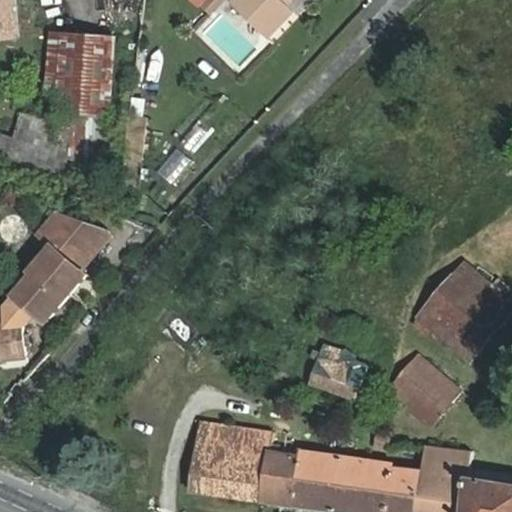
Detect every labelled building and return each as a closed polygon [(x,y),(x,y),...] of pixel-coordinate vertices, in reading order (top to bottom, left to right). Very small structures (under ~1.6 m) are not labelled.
[(0,0),(0,43),(20,41),(16,0),(0,0)] [(238,0),(234,5),(268,39),(294,12),(282,0),(238,0)] [(118,38),(66,34),(58,140),(78,142),(76,159),(109,162),(118,38)] [(21,116),(15,139),(0,136),(0,137),(0,156),(41,167),(53,124),(21,116)] [(150,121),(132,119),(126,164),(144,167),(150,121)] [(140,204),(136,216),(154,223),(159,211),(140,204)] [(55,248),(77,222),(59,215),(41,236),(55,248)] [(0,307),(0,361),(28,358),(24,323),(34,312),(48,323),(88,276),(83,271),(112,237),(107,232),(77,222),(55,248),(33,273),(36,275),(9,307),(0,307)] [(457,277),(507,320),(511,314),(511,305),(466,266),(457,277)] [(457,277),(421,319),(470,362),(507,320),(457,277)] [(325,346),(313,383),(358,399),(369,366),(356,362),(358,357),(325,346)] [(420,356),(391,391),(435,428),(465,392),(420,356)] [(327,511),(418,511),(424,471),(397,467),(397,464),(303,451),(302,457),(280,453),(281,446),(273,445),(275,434),(202,423),(191,492),(327,511)] [(379,433),(375,447),(384,450),(388,435),(379,433)] [(424,471),(418,511),(511,511),(511,485),(471,479),(475,452),(428,445),(424,471)]
